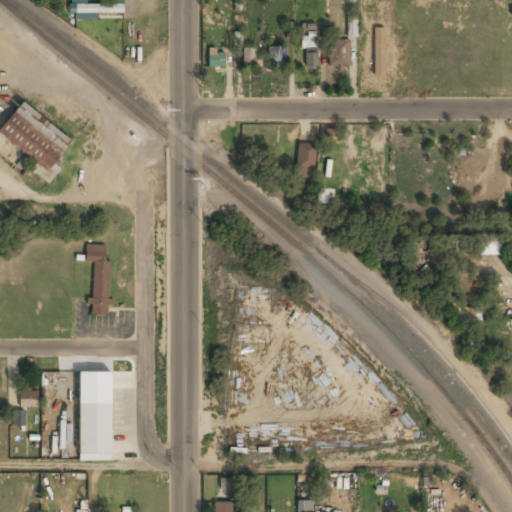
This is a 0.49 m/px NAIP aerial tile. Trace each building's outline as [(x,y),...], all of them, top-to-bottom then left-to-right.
[(122,3),(70,3),(70,19),(97,19),(97,13),(122,13),(122,3)] [(357,17),(346,16),(346,37),(356,37),(357,17)] [(285,38),(294,39),(294,23),(286,22),(285,38)] [(233,46),(241,46),(241,32),(233,32),(233,46)] [(379,37),(366,37),(366,68),(379,68),(379,37)] [(349,40),(327,40),(327,70),(349,70),(349,40)] [(267,63),(285,63),(285,45),(267,45),(267,63)] [(258,47),(242,47),(242,63),(258,63),(258,47)] [(316,68),(316,48),(304,48),(304,68),(316,68)] [(225,68),(225,51),(207,51),(207,68),(225,68)] [(0,136),(0,155),(42,185),(73,141),(22,105),(0,136)] [(294,177),(313,179),(316,145),(297,143),(294,177)] [(501,236),(479,238),(480,249),(502,246),(501,236)] [(91,272),(89,316),(108,316),(110,261),(104,261),(105,245),(85,245),(84,272),(91,272)] [(429,284),(436,279),(426,265),(419,271),(429,284)] [(36,392),(19,392),(19,408),(36,408),(36,392)] [(109,461),(109,404),(77,405),(77,461),(109,461)] [(12,426),(24,425),(24,410),(11,410),(12,426)] [(219,488),(233,488),(233,478),(219,478),(219,488)] [(312,501),(296,500),(296,511),(311,511),(312,501)] [(209,503),(209,511),(237,511),(237,503),(209,503)]
